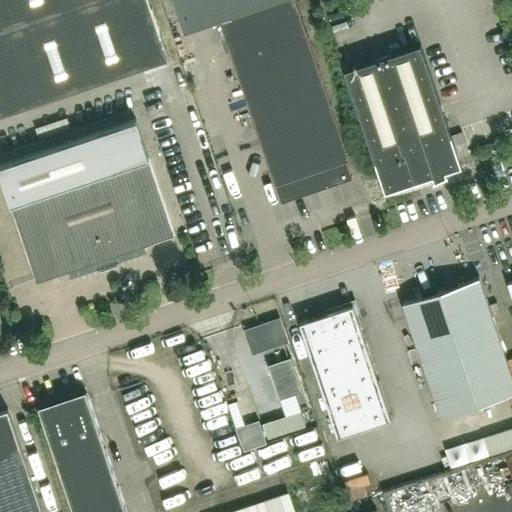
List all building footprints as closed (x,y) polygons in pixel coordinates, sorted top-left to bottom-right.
[(0,0),(0,114),(168,59),(147,0),(0,0)] [(173,0),(186,35),(221,23),(283,205),(354,181),(348,163),(351,162),(296,0),(173,0)] [(462,165),(421,43),(345,69),(386,190),(413,181),(433,174),(434,178),(433,179),(434,180),(448,174),(447,173),(446,170),(462,165)] [(175,233),(149,156),(136,118),(0,164),(0,170),(11,203),(37,280),(67,270),(70,277),(147,251),(144,244),(175,233)] [(511,392),(511,380),(477,277),(402,303),(440,417),(511,392)] [(390,419),(352,304),(299,322),(337,436),(390,419)] [(243,328),(251,353),(270,346),(285,342),(277,316),(243,328)] [(304,391),(293,357),(269,365),(280,399),(304,391)] [(126,511),(87,394),(40,409),(74,511),(126,511)] [(32,481),(12,423),(8,409),(4,410),(0,411),(0,492),(32,481)] [(263,424),(268,439),(306,426),(301,411),(263,424)] [(236,433),(244,456),(267,448),(260,425),(236,433)] [(307,482),(330,474),(327,465),(304,473),(307,482)] [(42,511),(32,481),(0,492),(0,511),(42,511)] [(389,494),(394,511),(416,511),(411,488),(389,494)] [(294,511),(292,500),(240,511),(294,511)]
